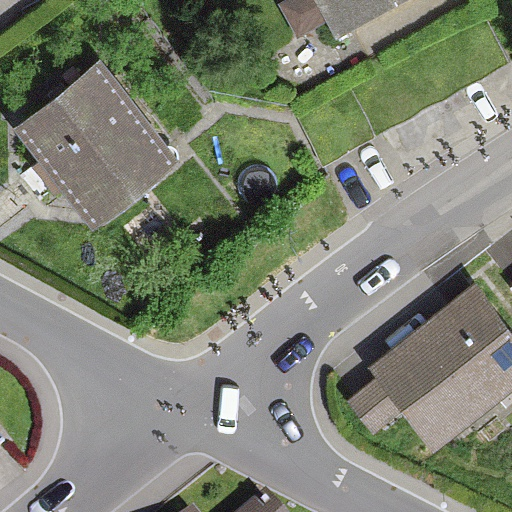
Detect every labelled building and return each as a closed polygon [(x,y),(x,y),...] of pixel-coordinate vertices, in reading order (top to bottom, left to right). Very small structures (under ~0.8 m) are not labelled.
[(317,0),(333,29),(385,0),(317,0)] [(482,11),(294,111),(322,162),(509,62),(482,11)] [(100,50),(12,121),(50,168),(93,222),(182,150),(100,50)] [(511,327),(465,274),(367,359),(431,431),(511,360),(511,327)] [(273,511),(259,495),(238,511),(191,511),(190,510),(187,511),(273,511)]
